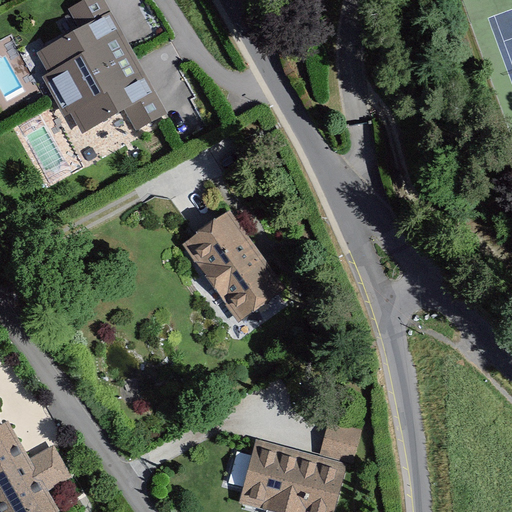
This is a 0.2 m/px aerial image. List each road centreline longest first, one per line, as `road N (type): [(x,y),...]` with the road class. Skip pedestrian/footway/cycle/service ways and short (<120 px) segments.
road 1 (tertiary): [(422,511),(386,305)]
road 2 (residential): [(323,168),(231,0)]
road 3 (residential): [(323,168),(432,282)]
road 4 (residential): [(386,305),(323,168)]
